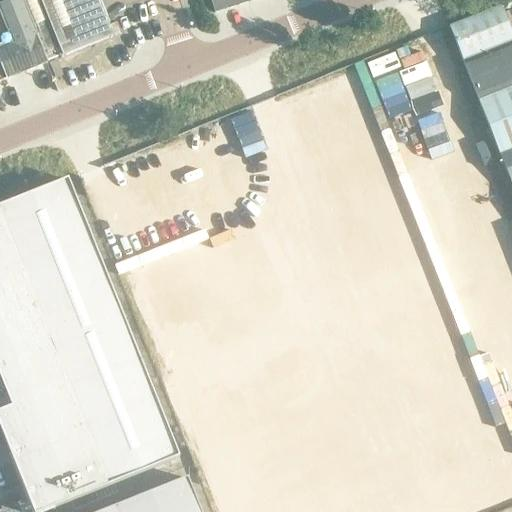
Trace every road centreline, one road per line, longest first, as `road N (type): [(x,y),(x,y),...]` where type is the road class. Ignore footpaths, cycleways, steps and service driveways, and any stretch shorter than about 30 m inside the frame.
road 1 (unclassified): [(0,141),(185,67)]
road 2 (residential): [(185,67),(355,0)]
